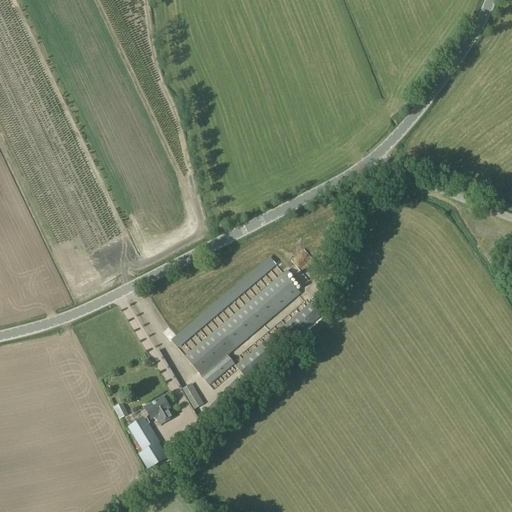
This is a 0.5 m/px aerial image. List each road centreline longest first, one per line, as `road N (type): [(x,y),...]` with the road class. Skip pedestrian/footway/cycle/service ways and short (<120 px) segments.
road 1 (unclassified): [(0,337),(84,310),(373,161)]
road 2 (unclassified): [(373,161),(434,93),(489,0)]
road 3 (track): [(311,326),(373,161)]
road 4 (unclassified): [(511,215),(373,161)]
